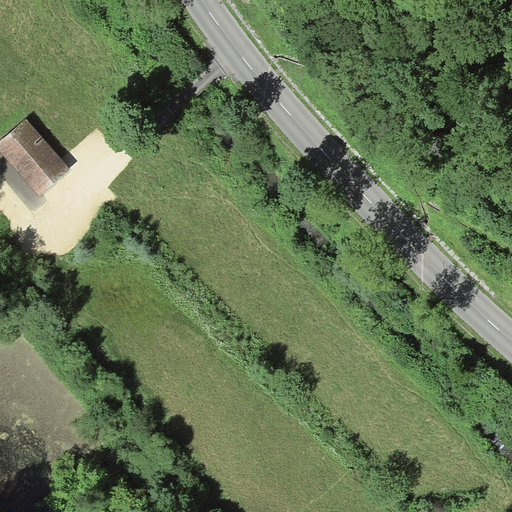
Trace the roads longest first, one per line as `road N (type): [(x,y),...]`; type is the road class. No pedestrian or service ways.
road 1 (secondary): [(511,347),(397,247),(204,0)]
road 2 (track): [(227,36),(195,86),(104,184),(30,244)]
